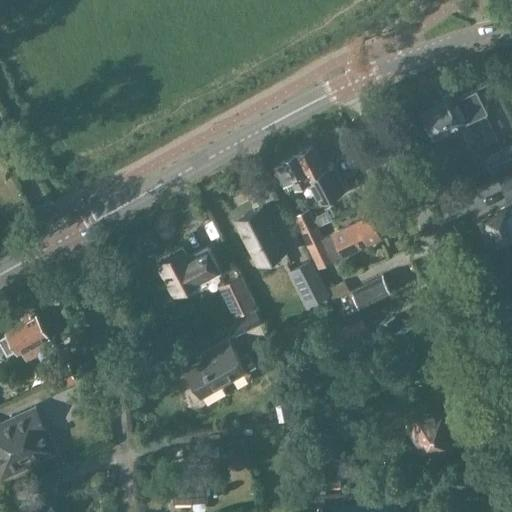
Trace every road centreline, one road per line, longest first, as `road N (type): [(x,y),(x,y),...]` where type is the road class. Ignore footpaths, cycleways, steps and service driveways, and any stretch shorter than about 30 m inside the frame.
road 1 (residential): [(495,411),(468,312),(354,81)]
road 2 (tertiary): [(61,241),(354,81)]
road 3 (residential): [(61,241),(113,385),(124,511)]
road 4 (tertiary): [(354,81),(440,46),(511,29)]
road 5 (unclassified): [(61,241),(0,130)]
